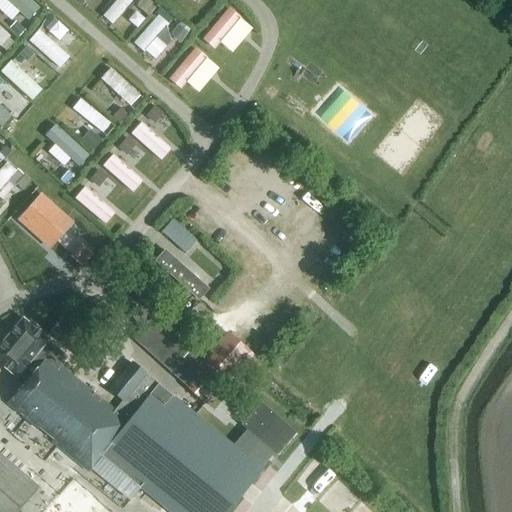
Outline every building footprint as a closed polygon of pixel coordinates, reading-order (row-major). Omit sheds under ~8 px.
[(119,24),(135,0),(118,0),(108,17),(119,24)] [(143,0),(140,0),(134,7),(146,17),(153,9),(143,0)] [(213,50),(239,19),(227,9),(201,40),(213,50)] [(136,41),(147,51),(174,22),(163,12),(136,41)] [(47,15),(39,24),(48,32),(56,24),(47,15)] [(19,24),(11,32),(17,38),(25,30),(19,24)] [(177,26),(171,34),(181,41),(187,33),(177,26)] [(31,41),(63,69),(75,56),(43,28),(31,41)] [(206,59),(194,49),(168,80),(180,90),(206,59)] [(14,58),(5,69),(31,92),(40,82),(14,58)] [(116,69),(106,79),(129,101),(139,91),(116,69)] [(0,115),(8,122),(18,109),(0,96),(0,115)] [(106,134),(116,122),(84,96),(75,108),(106,134)] [(163,115),(154,107),(144,117),(153,125),(163,115)] [(69,150),(62,157),(77,170),(93,153),(60,123),(50,134),(69,150)] [(170,151),(140,123),(129,135),(160,162),(170,151)] [(135,146),(126,138),(116,149),(126,157),(135,146)] [(143,182),(112,155),(101,168),(132,195),(143,182)] [(107,178),(98,170),(88,181),(97,189),(107,178)] [(23,176),(13,186),(20,193),(29,183),(23,176)] [(114,214),(84,188),(74,200),(104,226),(114,214)] [(40,196),(18,221),(48,247),(69,223),(40,196)] [(195,240),(171,219),(159,233),(183,254),(195,240)] [(75,220),(70,226),(79,234),(84,228),(75,220)] [(164,251),(153,263),(198,302),(208,290),(164,251)] [(196,251),(189,260),(212,281),(220,272),(196,251)] [(191,340),(158,311),(163,305),(137,282),(121,300),(139,331),(131,340),(205,405),(228,378),(231,375),(209,355),(217,346),(215,344),(200,330),(191,340)] [(0,345),(0,365),(22,384),(7,401),(90,470),(101,457),(168,511),(226,511),(260,471),(130,363),(107,390),(121,402),(114,411),(57,363),(55,365),(45,357),(44,358),(36,351),(43,343),(45,344),(48,341),(22,319),(0,345)] [(217,346),(209,355),(231,375),(228,378),(235,384),(256,360),(225,333),(215,344),(217,346)] [(234,416),(277,453),(294,433),(251,396),(234,416)] [(0,511),(16,511),(37,488),(0,456),(0,511)]
